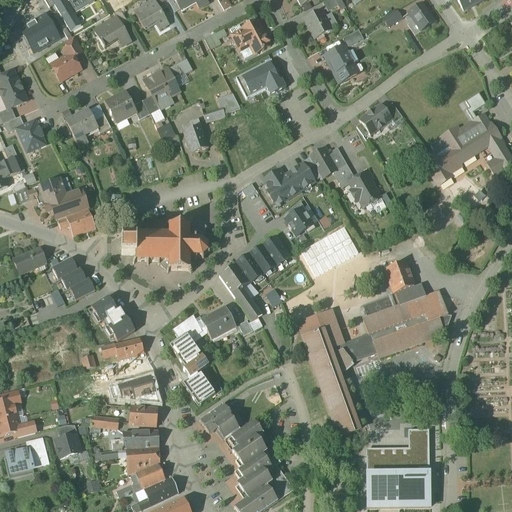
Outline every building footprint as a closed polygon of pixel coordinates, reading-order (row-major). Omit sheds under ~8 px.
[(59,0),(53,0),(46,4),(56,20),(67,13),(59,0)] [(166,0),(139,0),(145,8),(155,2),(158,7),(167,2),(166,0)] [(205,0),(173,0),(180,12),(195,3),(199,10),(208,4),(205,0)] [(334,0),(329,0),(323,4),(328,13),(338,8),(334,0)] [(456,0),(464,12),(484,0),(456,0)] [(145,8),(135,14),(144,30),(156,24),(160,31),(169,26),(158,7),(155,2),(145,8)] [(222,10),(229,8),(228,2),(220,4),(222,10)] [(422,5),(408,15),(421,33),(434,23),(422,5)] [(120,11),(113,15),(116,20),(117,20),(121,26),(127,22),(120,11)] [(323,11),(305,21),(314,39),(322,34),(323,37),(332,32),(325,18),(326,17),(323,11)] [(398,13),(383,22),(388,29),(402,20),(398,13)] [(116,20),(95,33),(101,45),(104,51),(119,42),(122,48),(130,43),(121,26),(117,20),(116,20)] [(257,23),(241,31),(242,32),(232,37),(238,49),(245,45),(246,45),(249,47),(254,47),(257,54),(262,52),(262,53),(264,52),(264,51),(271,47),(270,45),(270,44),(267,38),(266,38),(257,23)] [(359,32),(343,40),(348,50),(364,41),(359,32)] [(209,52),(219,47),(214,37),(204,41),(209,52)] [(84,54),(74,38),(64,45),(68,51),(74,60),(84,54)] [(344,48),(325,58),(332,70),(335,75),(334,75),(339,85),(351,79),(350,78),(358,74),(344,48)] [(67,58),(58,63),(57,68),(52,71),(60,84),(81,72),(74,60),(68,51),(64,53),(67,58)] [(271,61),(242,76),(244,79),(237,82),(246,100),(266,90),(270,97),(286,89),(282,81),(281,81),(271,61)] [(167,71),(144,83),(152,98),(153,98),(165,91),(169,99),(179,94),(167,71)] [(22,88),(21,85),(19,84),(18,85),(13,74),(2,78),(0,79),(0,93),(2,97),(22,88)] [(22,88),(2,97),(8,111),(8,112),(12,111),(27,104),(22,93),(23,92),(24,91),(22,88)] [(126,95),(105,105),(117,127),(137,117),(133,108),(126,95)] [(233,95),(218,101),(222,111),(224,116),(240,110),(239,108),(233,95)] [(153,98),(152,98),(143,103),(150,117),(160,112),(153,98)] [(143,103),(133,108),(137,117),(140,122),(150,117),(143,103)] [(392,105),(384,111),(392,121),(392,122),(395,126),(403,120),(392,105)] [(384,111),(381,106),(373,112),(367,116),(359,122),(370,138),(378,132),(379,132),(384,128),(392,122),(392,121),(384,111)] [(8,112),(8,111),(0,114),(0,119),(3,126),(16,121),(12,111),(8,112)] [(88,114),(76,121),(76,120),(66,125),(79,149),(88,145),(84,138),(97,131),(98,130),(94,123),(89,113),(88,114)] [(472,124),(459,132),(457,130),(440,140),(448,152),(438,158),(435,153),(422,161),(439,188),(452,180),(450,176),(462,168),(460,166),(488,149),(495,161),(487,166),(494,177),(503,172),(504,175),(511,169),(511,161),(499,141),(501,140),(492,125),(490,126),(483,116),(472,124)] [(243,117),(226,123),(216,127),(221,140),(230,136),(232,142),(250,136),(243,117)] [(105,118),(94,123),(98,130),(97,131),(100,136),(111,130),(105,118)] [(35,120),(15,129),(26,154),(46,145),(35,120)] [(193,131),(184,134),(191,156),(209,150),(198,121),(190,124),(193,131)] [(177,137),(164,144),(167,149),(179,142),(177,137)] [(18,145),(4,151),(15,176),(15,177),(29,171),(18,145)] [(325,151),(309,160),(322,181),(334,174),(337,172),(346,167),(337,151),(328,156),(325,151)] [(281,170),(264,182),(270,191),(267,193),(275,204),(278,202),(280,206),(315,182),(306,164),(286,176),(281,170)] [(0,167),(0,183),(6,181),(6,180),(15,176),(11,167),(2,171),(0,167)] [(346,167),(337,172),(334,174),(343,190),(349,186),(349,185),(355,181),(346,167)] [(369,173),(349,185),(353,192),(350,193),(356,204),(359,202),(363,210),(371,205),(380,200),(380,199),(371,183),(374,181),(369,173)] [(60,182),(39,189),(45,204),(65,197),(60,182)] [(45,204),(39,189),(34,191),(34,192),(28,194),(31,201),(31,202),(37,199),(39,206),(45,204)] [(27,190),(16,195),(20,205),(31,201),(28,194),(27,190)] [(82,192),(65,198),(65,197),(45,204),(45,205),(44,206),(47,214),(52,212),(56,223),(88,211),(82,192)] [(123,194),(111,194),(110,211),(123,211),(123,194)] [(380,200),(371,205),(377,215),(392,206),(386,196),(380,199),(380,200)] [(286,210),(295,234),(316,227),(307,202),(286,210)] [(89,213),(66,220),(66,221),(69,228),(73,239),(95,231),(89,213)] [(254,217),(249,219),(253,228),(258,226),(254,217)] [(323,230),(330,226),(325,218),(319,222),(323,230)] [(66,221),(58,224),(61,231),(69,228),(66,221)] [(188,228),(171,228),(168,225),(167,227),(169,229),(169,236),(159,236),(159,233),(157,234),(157,236),(148,236),(148,233),(147,233),(147,236),(136,236),(134,234),(133,235),(135,237),(135,242),(121,242),(121,257),(135,257),(135,262),(133,265),(134,266),(134,265),(136,266),(147,266),(148,266),(148,263),(158,263),(158,267),(159,267),(159,263),(169,263),(169,271),(166,273),(168,275),(170,272),(188,273),(191,275),(192,274),(190,271),(190,259),(195,259),(195,262),(196,262),(196,259),(201,259),(202,262),(204,261),(202,258),(207,255),(210,256),(210,254),(207,253),(207,248),(210,246),(210,245),(207,246),(202,242),(204,239),(202,238),(202,232),(204,230),(203,229),(201,231),(193,230),(193,229),(192,227),(191,225),(188,228)] [(311,278),(357,257),(345,230),(299,251),(311,278)] [(300,252),(328,237),(326,233),(298,248),(300,252)] [(267,244),(236,266),(236,267),(249,285),(251,287),(248,284),(261,274),(259,270),(276,257),(267,244)] [(40,250),(13,262),(20,277),(46,265),(40,250)] [(388,298),(373,257),(364,260),(379,301),(388,298)] [(59,281),(62,280),(79,272),(72,259),(53,269),(59,281)] [(251,287),(258,295),(272,283),(288,269),(291,266),(287,261),(267,277),(266,275),(251,287)] [(406,264),(385,272),(394,296),(395,295),(414,288),(415,288),(406,264)] [(236,267),(219,278),(232,297),(249,285),(236,267)] [(67,291),(71,289),(87,281),(81,270),(79,272),(62,280),(67,291)] [(87,281),(71,289),(77,301),(96,291),(90,279),(87,281)] [(262,318),(242,290),(249,285),(232,297),(251,324),(258,320),(262,318)] [(294,286),(269,302),(273,309),(298,293),(294,286)] [(414,288),(395,295),(400,308),(400,309),(406,306),(425,299),(421,288),(414,290),(414,288)] [(55,309),(63,306),(58,292),(50,295),(55,309)] [(400,308),(363,322),(368,337),(377,356),(378,360),(444,336),(443,333),(446,332),(451,318),(450,318),(447,317),(439,294),(425,299),(406,306),(400,309),(400,308)] [(110,297),(93,308),(102,322),(119,310),(110,297)] [(268,302),(260,307),(264,314),(273,309),(269,302),(268,302)] [(225,310),(201,323),(207,335),(211,343),(236,330),(225,310)] [(331,314),(299,326),(304,341),(323,335),(323,334),(336,330),(331,314)] [(110,326),(119,342),(136,332),(127,316),(110,326)] [(195,320),(182,329),(180,327),(172,332),(179,341),(186,336),(191,343),(202,335),(204,338),(207,335),(201,323),(197,325),(195,320)] [(251,324),(248,326),(253,334),(262,329),(258,320),(251,324)] [(247,323),(238,328),(244,338),(253,334),(248,326),(247,323)] [(342,346),(336,330),(323,334),(339,377),(344,373),(345,374),(354,367),(351,365),(377,356),(368,337),(342,346)] [(323,334),(323,335),(304,341),(303,342),(339,439),(359,432),(339,377),(323,334)] [(202,359),(191,343),(186,336),(179,341),(169,348),(185,370),(183,372),(189,380),(182,385),(198,408),(215,397),(210,390),(199,375),(206,370),(209,368),(207,366),(204,361),(203,361),(202,359)] [(140,341),(115,347),(117,357),(118,362),(144,355),(140,341)] [(113,347),(101,350),(104,360),(117,357),(115,347),(113,347)] [(92,358),(82,361),(85,372),(95,369),(92,358)] [(145,361),(123,368),(126,375),(109,378),(109,380),(111,390),(117,389),(117,387),(129,385),(150,378),(145,361)] [(112,366),(106,368),(106,369),(108,375),(114,373),(112,366)] [(106,369),(88,374),(91,385),(109,380),(109,378),(108,375),(106,369)] [(155,379),(128,387),(117,389),(111,390),(110,390),(112,399),(114,401),(123,400),(122,396),(128,395),(128,404),(158,406),(158,390),(155,379)] [(18,392),(1,396),(3,404),(13,401),(13,402),(20,400),(18,392)] [(3,404),(0,404),(0,423),(17,419),(14,408),(21,406),(20,400),(13,402),(13,401),(3,404)] [(222,407),(200,422),(209,436),(216,430),(225,443),(230,440),(240,433),(222,407)] [(158,411),(131,408),(129,428),(156,429),(158,411)] [(0,423),(0,438),(16,434),(21,433),(20,428),(17,419),(0,423)] [(120,423),(92,420),(91,429),(119,431),(120,423)] [(240,433),(230,440),(241,456),(236,460),(243,471),(267,454),(257,441),(264,437),(254,423),(240,433)] [(32,429),(27,426),(20,428),(21,433),(16,434),(18,440),(35,436),(33,429),(32,429)] [(75,428),(67,428),(57,430),(60,442),(76,437),(76,438),(78,437),(75,428)] [(79,437),(86,435),(84,429),(77,431),(79,437)] [(429,509),(428,432),(409,432),(409,451),(366,451),(367,509),(429,509)] [(158,433),(123,435),(123,438),(121,438),(121,443),(123,442),(123,446),(112,447),(112,453),(117,453),(122,453),(122,451),(159,449),(158,433)] [(60,442),(55,443),(60,461),(81,455),(76,438),(76,437),(60,442)] [(28,451),(7,456),(11,476),(42,469),(39,458),(35,459),(34,454),(29,456),(28,451)] [(158,451),(127,453),(129,477),(159,465),(158,451)] [(112,453),(101,455),(102,462),(118,460),(117,453),(112,453)] [(267,454),(243,471),(248,477),(236,486),(247,501),(237,508),(239,511),(266,511),(294,493),(267,454)] [(159,467),(136,476),(136,477),(130,479),(133,486),(137,494),(165,482),(159,467)] [(172,481),(144,493),(148,501),(151,509),(178,496),(172,481)] [(96,482),(85,485),(88,496),(99,493),(96,482)] [(133,486),(116,494),(119,502),(137,494),(133,486)] [(148,501),(138,505),(140,511),(143,511),(151,509),(148,501)] [(188,511),(183,501),(159,511),(188,511)]
